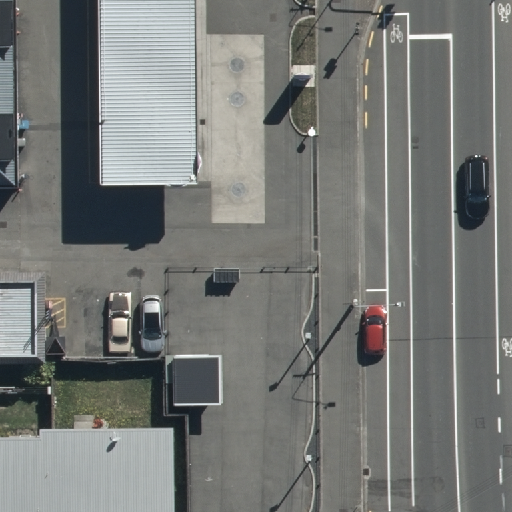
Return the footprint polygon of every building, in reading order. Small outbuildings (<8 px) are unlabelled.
[(0,0),(0,178),(17,179),(13,0),(0,0)] [(195,0),(98,0),(99,189),(197,188),(195,0)] [(0,356),(33,356),(33,283),(0,283),(0,356)] [(221,404),(220,355),(173,356),(174,405),(221,404)] [(171,511),(171,426),(38,428),(38,437),(0,437),(0,511),(171,511)]
